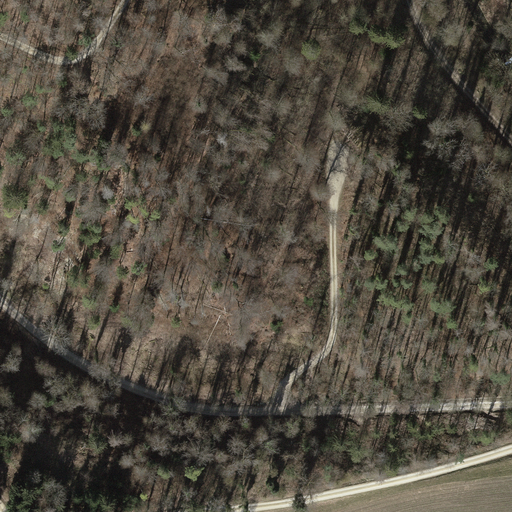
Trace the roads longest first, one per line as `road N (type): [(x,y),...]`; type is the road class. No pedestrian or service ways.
road 1 (track): [(188,511),(360,489),(511,448)]
road 2 (track): [(0,293),(61,348),(134,388),(201,409),(269,415)]
road 3 (track): [(269,415),(280,378),(334,348),(348,148)]
road 4 (track): [(511,404),(269,415)]
road 5 (track): [(511,137),(433,48),(412,0)]
road 6 (track): [(0,35),(74,58),(95,46),(125,0)]
